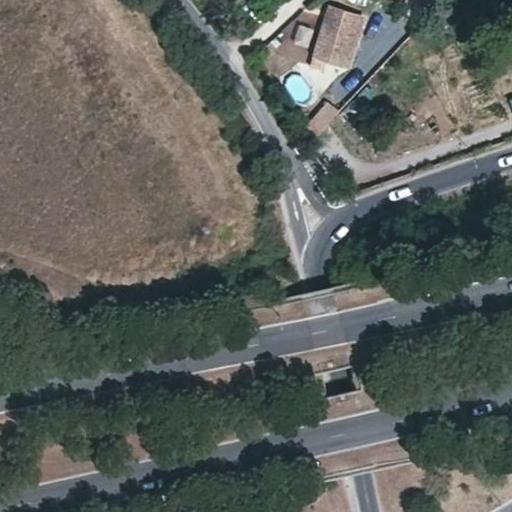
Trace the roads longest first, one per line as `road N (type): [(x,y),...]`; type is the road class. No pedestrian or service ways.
road 1 (primary): [(0,507),(511,392)]
road 2 (primary): [(511,290),(0,396)]
road 3 (secondary): [(317,260),(369,511)]
road 4 (residential): [(182,0),(267,120),(293,174)]
road 5 (secondary): [(511,163),(340,218)]
